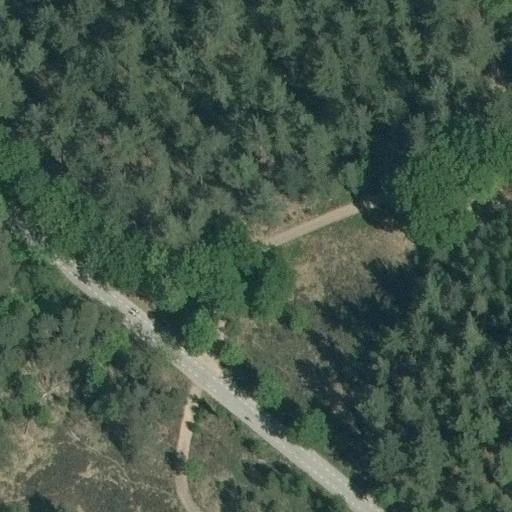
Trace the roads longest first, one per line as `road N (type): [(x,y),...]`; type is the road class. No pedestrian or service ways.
road 1 (unclassified): [(371,511),(0,208)]
road 2 (track): [(511,198),(461,205),(420,189),(356,207),(215,274)]
road 3 (track): [(215,274),(162,268),(0,134)]
road 4 (track): [(215,274),(216,340),(199,369),(179,456),(192,511)]
road 5 (track): [(481,0),(511,137)]
